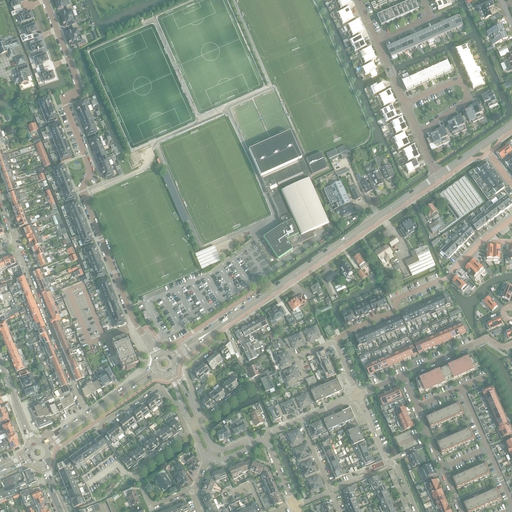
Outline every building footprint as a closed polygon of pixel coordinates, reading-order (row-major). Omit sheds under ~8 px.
[(16,6),(13,8),(14,12),(22,9),(20,3),(27,1),(26,0),(13,0),(15,3),(16,6)] [(68,0),(63,0),(56,3),(58,9),(61,8),(62,8),(65,6),(67,9),(72,7),(71,4),(70,4),(68,0)] [(348,6),(352,5),(352,4),(351,5),(348,0),(346,0),(336,5),(338,10),(336,11),(342,9),(344,11),(349,9),(348,6)] [(419,9),(416,2),(415,0),(412,0),(410,1),(414,11),(415,11),(417,10),(417,9),(419,8),(419,9)] [(449,0),(447,0),(436,5),(437,5),(439,10),(438,10),(438,11),(450,5),(452,5),(449,0)] [(489,10),(488,8),(493,5),(491,0),(485,0),(475,4),(479,12),(482,11),(485,19),(492,16),(489,9),(489,10)] [(414,11),(410,1),(405,3),(410,13),(411,13),(412,12),(412,11),(414,11)] [(410,13),(405,3),(401,5),(405,15),(406,15),(408,14),(408,13),(409,13),(410,13)] [(405,15),(401,5),(396,7),(400,17),(401,17),(403,16),(403,15),(405,15)] [(64,14),(60,15),(63,22),(75,17),(72,11),(74,11),(72,7),(67,9),(68,13),(64,14),(63,14),(64,14)] [(400,17),(396,7),(391,9),(396,19),(397,19),(398,18),(398,17),(400,17)] [(14,12),(11,13),(12,17),(19,14),(21,23),(33,18),(33,17),(34,17),(32,13),(31,13),(31,12),(25,14),(24,12),(23,13),(22,9),(14,12)] [(351,15),(348,9),(349,9),(344,11),(342,9),(336,11),(337,14),(340,19),(339,19),(340,20),(351,14),(351,15)] [(396,19),(391,9),(387,11),(391,21),(392,21),(394,20),(394,19),(395,19),(396,19)] [(391,21),(387,11),(382,13),(386,23),(387,23),(389,22),(391,21)] [(386,23),(382,13),(377,15),(382,26),(383,25),(384,24),(386,23),(386,24),(386,23)] [(348,22),(354,20),(353,20),(351,15),(352,15),(351,14),(340,20),(341,19),(343,24),(342,25),(343,28),(350,25),(348,22)] [(463,26),(459,16),(458,17),(456,18),(456,19),(454,20),(453,19),(457,28),(458,30),(459,29),(458,28),(463,26)] [(75,17),(63,22),(64,25),(63,25),(63,26),(64,25),(65,28),(71,25),(72,28),(78,26),(75,17)] [(457,28),(453,19),(452,19),(452,20),(450,21),(448,22),(447,22),(451,31),(452,32),(453,32),(452,31),(457,28)] [(360,27),(358,21),(359,21),(355,22),(354,20),(348,22),(350,25),(343,28),(346,27),(348,32),(361,26),(360,27)] [(451,31),(447,22),(446,22),(444,23),(444,24),(442,25),(441,24),(445,34),(446,35),(447,35),(446,33),(451,31)] [(26,34),(20,36),(22,42),(23,42),(25,41),(33,39),(32,35),(31,33),(37,31),(38,31),(37,29),(38,29),(36,25),(35,24),(24,28),(26,34)] [(445,34),(441,24),(440,25),(441,25),(438,26),(436,28),(435,27),(439,36),(440,38),(441,37),(440,36),(445,34)] [(508,39),(506,33),(505,34),(504,31),(502,25),(497,27),(497,28),(496,29),(496,28),(487,32),(489,36),(490,35),(492,41),(491,41),(493,45),(502,42),(502,41),(503,40),(503,41),(508,39)] [(69,33),(66,34),(69,40),(81,36),(78,30),(80,29),(78,26),(72,28),(74,31),(70,33),(70,32),(69,33)] [(360,34),(364,32),(363,32),(361,27),(361,26),(348,32),(348,33),(348,32),(350,38),(348,39),(355,36),(356,39),(361,36),(360,34)] [(439,36),(435,27),(432,28),(432,29),(430,30),(429,30),(433,39),(434,40),(435,40),(434,38),(439,36)] [(433,39),(429,30),(426,31),(427,32),(424,33),(424,32),(423,32),(427,41),(428,43),(429,43),(428,41),(433,39)] [(427,41),(423,32),(423,33),(420,34),(418,35),(421,44),(422,46),(423,45),(422,44),(427,41)] [(418,35),(417,35),(414,36),(415,37),(412,38),(412,37),(411,38),(415,47),(416,48),(417,48),(416,46),(421,44),(418,35)] [(81,36),(69,40),(70,43),(69,44),(69,45),(70,44),(71,46),(77,44),(78,47),(86,44),(85,41),(83,41),(81,36)] [(363,42),(360,37),(361,36),(356,39),(355,36),(348,39),(349,41),(349,42),(350,41),(353,46),(352,47),(364,42),(363,42)] [(415,47),(411,38),(408,39),(409,40),(406,41),(409,49),(410,51),(411,50),(410,49),(415,47)] [(1,45),(0,45),(0,55),(0,56),(1,56),(1,57),(3,58),(4,57),(5,56),(5,55),(4,54),(7,53),(9,58),(15,56),(18,55),(17,53),(15,48),(20,47),(18,41),(17,40),(11,42),(6,44),(5,41),(0,42),(1,45)] [(406,41),(406,40),(405,40),(405,41),(402,42),(403,42),(400,43),(403,52),(404,53),(405,53),(404,52),(409,49),(406,41)] [(43,49),(44,48),(42,42),(35,44),(34,41),(30,43),(33,52),(38,50),(38,52),(39,51),(43,49)] [(361,50),(366,47),(365,47),(363,42),(364,42),(352,47),(354,52),(354,53),(355,55),(362,52),(361,50)] [(400,43),(399,43),(396,44),(397,45),(394,46),(398,55),(398,54),(403,52),(400,43)] [(394,46),(394,45),(387,48),(391,57),(397,55),(397,56),(399,56),(398,54),(398,55),(394,46)] [(470,51),(468,46),(468,45),(456,51),(457,51),(459,56),(458,56),(459,56),(470,51)] [(509,53),(506,46),(497,50),(501,57),(509,53)] [(373,54),(370,49),(371,49),(371,48),(367,50),(366,48),(366,47),(361,50),(362,52),(355,55),(360,53),(362,58),(360,60),(373,54)] [(473,57),(473,56),(473,57),(470,51),(459,56),(459,57),(460,56),(462,61),(461,62),(473,57)] [(40,56),(34,59),(37,67),(39,66),(43,65),(42,63),(48,61),(48,60),(48,59),(47,55),(46,56),(46,54),(45,55),(44,54),(40,56)] [(372,61),(376,59),(375,59),(373,54),(374,54),(373,54),(360,60),(362,65),(360,66),(367,63),(368,66),(373,64),(372,61)] [(23,56),(15,59),(18,66),(25,63),(23,56)] [(474,62),(472,57),(473,57),(461,62),(462,62),(464,67),(463,67),(477,61),(474,62)] [(450,67),(447,60),(440,63),(445,74),(449,72),(449,73),(452,72),(451,69),(450,67)] [(466,73),(479,67),(477,62),(477,61),(463,67),(464,68),(464,67),(467,72),(466,73)] [(370,72),(376,69),(375,69),(374,66),(373,66),(372,64),(373,64),(368,66),(367,63),(360,66),(361,69),(362,69),(365,76),(364,76),(365,76),(371,73),(370,73),(370,72)] [(445,74),(440,63),(439,63),(440,65),(433,68),(437,78),(441,76),(442,76),(445,75),(445,74)] [(18,77),(13,79),(15,84),(20,82),(21,85),(24,84),(25,85),(28,84),(27,82),(28,82),(27,78),(30,76),(31,76),(27,65),(19,68),(16,69),(19,76),(18,76),(18,77)] [(437,78),(433,68),(432,66),(432,67),(425,70),(430,81),(434,79),(434,80),(437,78),(437,79),(437,78)] [(479,73),(477,68),(479,67),(466,73),(467,73),(469,78),(468,78),(482,72),(479,73)] [(430,82),(430,81),(425,70),(425,69),(424,70),(417,73),(422,84),(426,82),(427,83),(430,82)] [(53,80),(53,79),(54,79),(54,77),(55,77),(53,73),(52,72),(46,74),(45,73),(41,74),(40,75),(43,83),(49,80),(49,81),(53,80)] [(471,84),(484,78),(482,73),(482,72),(468,78),(468,79),(469,78),(471,83),(471,84)] [(422,84),(417,73),(417,74),(410,77),(415,88),(419,86),(422,85),(422,84)] [(415,88),(410,77),(410,76),(409,76),(402,80),(402,79),(402,80),(407,92),(407,91),(411,89),(412,90),(415,88),(415,89),(415,88)] [(484,84),(482,79),(484,78),(471,84),(472,84),(474,89),(473,89),(473,90),(485,84),(484,84)] [(380,93),(385,90),(384,90),(383,88),(384,88),(382,85),(383,85),(382,84),(376,87),(376,86),(376,85),(368,89),(371,96),(372,96),(373,99),(381,95),(380,93)] [(391,97),(389,92),(390,91),(386,93),(385,90),(380,93),(381,95),(373,99),(377,97),(379,103),(392,97),(392,96),(391,97)] [(497,102),(494,95),(493,95),(492,92),(487,95),(482,97),(485,104),(487,103),(488,105),(492,104),(493,106),(497,104),(496,102),(497,102)] [(38,101),(40,107),(51,103),(50,103),(48,97),(43,99),(40,100),(40,101),(38,101)] [(391,104),(395,102),(394,102),(392,97),(379,103),(382,108),(377,110),(386,106),(387,109),(392,107),(392,106),(391,104)] [(77,110),(88,106),(86,101),(75,105),(78,110),(77,110)] [(40,107),(42,113),(52,109),(51,104),(51,103),(40,107)] [(482,114),(481,111),(484,110),(481,104),(476,106),(476,105),(471,107),(478,121),(484,118),(482,114)] [(78,111),(80,115),(90,111),(88,106),(77,110),(78,111)] [(394,112),(391,107),(392,107),(387,109),(386,106),(377,110),(381,118),(395,112),(394,112)] [(478,121),(471,107),(467,109),(468,112),(463,114),(467,122),(466,120),(468,119),(470,122),(472,121),(473,123),(478,121)] [(42,113),(44,118),(55,114),(55,113),(54,113),(52,109),(42,113)] [(80,115),(82,120),(92,116),(90,111),(80,115)] [(392,120),(397,118),(397,117),(396,118),(394,113),(395,112),(381,118),(385,126),(393,123),(392,120)] [(55,114),(44,118),(47,124),(57,120),(55,114)] [(465,126),(464,123),(467,122),(463,114),(464,116),(459,118),(459,117),(454,119),(460,133),(466,130),(465,126)] [(82,120),(84,125),(94,121),(92,116),(82,120)] [(404,124),(401,119),(402,119),(402,118),(398,120),(397,118),(392,120),(393,123),(385,126),(385,127),(389,125),(391,130),(405,124),(404,124)] [(460,133),(454,119),(450,121),(451,124),(446,126),(450,134),(449,132),(451,131),(453,134),(454,136),(460,133)] [(85,130),(85,131),(96,126),(94,121),(84,125),(85,130)] [(34,123),(28,125),(29,129),(30,133),(37,130),(35,126),(34,123)] [(48,127),(50,133),(61,129),(61,128),(60,128),(58,123),(48,127)] [(402,132),(407,130),(407,129),(406,130),(404,125),(405,124),(391,130),(394,136),(398,134),(399,137),(404,134),(403,134),(402,132)] [(96,126),(85,131),(86,131),(88,136),(98,132),(96,126)] [(449,140),(447,135),(450,134),(446,126),(447,128),(442,130),(442,129),(437,131),(443,145),(449,142),(448,140),(449,140)] [(50,133),(52,138),(63,134),(61,129),(50,133)] [(293,131),(248,150),(260,177),(262,182),(263,184),(264,186),(265,190),(266,189),(267,193),(269,193),(270,198),(279,218),(278,218),(279,220),(280,219),(282,225),(281,225),(280,226),(263,238),(277,259),(292,249),(291,248),(302,243),(314,237),(311,231),(314,230),(326,225),(329,224),(313,187),(308,177),(311,176),(328,168),(321,153),(306,160),(293,131)] [(443,145),(437,131),(433,133),(434,136),(427,139),(429,145),(434,143),(435,146),(436,145),(437,148),(443,145)] [(52,138),(55,143),(65,139),(64,139),(63,134),(52,138)] [(406,140),(404,135),(404,134),(399,137),(398,134),(394,136),(390,137),(393,146),(407,140),(407,139),(406,140)] [(91,146),(101,142),(99,137),(90,141),(92,145),(91,146)] [(55,143),(57,149),(67,145),(65,140),(65,139),(55,143)] [(404,148),(409,145),(408,145),(406,140),(407,140),(393,146),(397,154),(403,151),(405,150),(404,148)] [(92,146),(94,151),(103,147),(101,142),(91,146),(92,146)] [(511,142),(498,153),(502,159),(506,156),(508,155),(507,155),(509,154),(511,156),(511,155),(511,142)] [(36,145),(38,151),(44,148),(42,143),(36,145)] [(57,149),(59,154),(69,150),(67,145),(57,149)] [(344,145),(338,148),(340,154),(347,151),(344,145)] [(405,150),(403,151),(406,156),(417,152),(417,151),(416,152),(413,147),(414,146),(410,148),(409,145),(404,148),(405,150)] [(94,151),(96,155),(105,152),(103,147),(94,151)] [(6,149),(0,150),(0,157),(4,156),(3,153),(6,152),(5,152),(10,150),(9,148),(6,149)] [(69,150),(59,154),(61,160),(63,159),(63,160),(66,159),(66,158),(71,156),(69,151),(69,150)] [(335,150),(326,154),(329,159),(338,155),(335,150)] [(96,155),(97,160),(107,156),(105,152),(96,155)] [(417,152),(406,156),(408,162),(410,161),(411,164),(416,162),(416,161),(415,159),(419,157),(418,157),(416,152),(417,152)] [(97,160),(99,165),(109,161),(107,156),(97,160)] [(0,169),(11,166),(14,165),(13,163),(11,163),(10,160),(6,161),(0,163),(0,169)] [(99,165),(101,170),(111,166),(109,161),(99,165)] [(408,162),(402,165),(403,168),(406,167),(409,174),(414,171),(413,171),(413,170),(419,167),(418,167),(416,162),(417,162),(416,162),(411,164),(410,161),(408,162)] [(486,162),(477,169),(481,173),(489,167),(486,162)] [(386,180),(394,176),(390,165),(381,169),(386,180)] [(0,171),(1,176),(12,172),(17,170),(16,168),(12,169),(11,166),(0,169),(0,171)] [(52,170),(55,175),(65,171),(62,166),(52,170)] [(102,174),(103,175),(113,171),(111,166),(101,170),(103,174),(102,174)] [(489,167),(481,173),(484,177),(492,171),(489,167)] [(372,172),(373,175),(372,176),(376,186),(384,183),(380,172),(378,173),(377,170),(372,172)] [(55,175),(57,181),(67,177),(65,172),(65,171),(55,175)] [(113,171),(103,175),(105,180),(115,176),(113,171)] [(492,171),(484,177),(487,181),(495,175),(492,171)] [(1,176),(3,181),(12,178),(16,177),(15,175),(13,175),(12,172),(1,176)] [(180,222),(186,220),(166,174),(160,177),(180,222)] [(495,175),(487,181),(490,186),(498,179),(495,175)] [(429,226),(433,234),(437,231),(440,234),(484,202),(466,177),(465,176),(439,195),(455,218),(446,225),(442,221),(440,218),(438,220),(443,227),(442,227),(437,220),(429,226)] [(57,181),(59,186),(69,182),(67,177),(57,181)] [(13,181),(12,178),(3,181),(5,187),(16,183),(21,181),(21,179),(19,180),(15,181),(13,181)] [(362,183),(367,193),(375,190),(370,179),(362,183)] [(498,179),(490,186),(493,190),(501,183),(498,179)] [(59,186),(61,191),(71,187),(69,183),(69,182),(59,186)] [(331,186),(324,189),(327,198),(330,204),(337,201),(340,207),(349,203),(340,182),(331,186)] [(17,187),(16,183),(5,187),(6,187),(5,188),(6,190),(7,193),(18,189),(19,188),(24,187),(23,185),(17,187)] [(501,183),(493,190),(496,194),(497,194),(505,188),(501,183)] [(61,191),(63,197),(73,193),(73,192),(71,187),(61,191)] [(357,190),(352,192),(352,193),(355,201),(361,198),(357,190)] [(8,194),(10,199),(20,196),(20,195),(19,191),(8,194)] [(73,193),(63,197),(65,202),(75,199),(73,193),(74,193),(73,193)] [(26,194),(20,195),(20,196),(10,199),(11,204),(20,201),(23,200),(26,199),(28,198),(26,194)] [(511,204),(506,197),(500,201),(501,202),(506,209),(511,205),(511,204)] [(337,201),(330,204),(333,210),(333,211),(338,209),(337,208),(340,207),(337,201)] [(500,201),(494,205),(500,214),(506,209),(501,202),(500,201)] [(67,206),(69,212),(79,208),(79,207),(77,202),(67,206)] [(339,210),(336,211),(338,215),(337,215),(339,219),(342,218),(343,219),(356,213),(352,204),(350,205),(349,203),(340,207),(341,209),(339,210)] [(25,204),(20,206),(21,206),(13,209),(15,214),(27,209),(25,204)] [(429,212),(427,214),(431,220),(439,215),(432,205),(430,205),(429,206),(429,207),(427,209),(429,212)] [(494,205),(488,210),(495,218),(500,214),(494,205)] [(69,212),(71,216),(81,212),(79,208),(80,208),(79,208),(69,212)] [(29,209),(27,209),(15,214),(16,218),(24,216),(26,215),(25,213),(29,211),(29,209)] [(488,210),(483,214),(489,222),(495,218),(488,210)] [(71,216),(73,221),(83,217),(81,212),(71,216),(71,217),(71,216)] [(483,214),(477,218),(483,227),(489,222),(483,214)] [(34,217),(27,220),(18,223),(19,228),(27,225),(31,223),(31,221),(35,219),(34,217)] [(73,221),(75,226),(85,222),(83,217),(73,221)] [(477,218),(471,223),(477,231),(483,227),(477,218)] [(402,229),(399,231),(404,239),(407,237),(405,235),(410,232),(411,233),(414,232),(413,230),(417,227),(411,219),(401,226),(403,229),(402,230),(402,229)] [(339,223),(337,225),(341,230),(349,224),(347,221),(341,226),(339,223)] [(75,226),(77,230),(86,227),(85,222),(75,226)] [(461,230),(469,239),(474,233),(466,225),(461,230)] [(23,229),(25,234),(40,228),(39,227),(37,228),(36,227),(33,229),(32,226),(23,229)] [(328,233),(324,235),(324,237),(327,240),(333,236),(332,235),(330,232),(328,226),(327,226),(326,226),(325,227),(328,233)] [(78,235),(88,231),(86,227),(77,230),(79,235),(78,235)] [(39,234),(38,231),(40,229),(40,228),(25,234),(27,239),(39,234)] [(460,229),(455,235),(464,244),(469,239),(461,230),(460,229)] [(78,235),(80,240),(91,236),(90,236),(88,231),(78,235)] [(41,239),(39,234),(27,239),(29,244),(41,239)] [(455,235),(450,240),(451,241),(459,249),(461,247),(464,244),(455,235)] [(80,240),(82,246),(92,242),(90,237),(91,237),(91,236),(80,240)] [(392,247),(399,242),(395,237),(388,242),(392,247)] [(31,248),(40,245),(41,244),(40,242),(42,241),(41,239),(29,244),(31,248)] [(446,246),(454,254),(457,250),(458,250),(459,249),(451,241),(446,246)] [(31,248),(33,253),(45,248),(44,246),(41,248),(40,245),(31,248)] [(94,245),(83,250),(85,255),(96,250),(94,245)] [(405,262),(408,267),(412,276),(436,266),(427,245),(411,253),(413,258),(411,259),(405,262)] [(445,245),(440,250),(445,255),(448,258),(449,259),(454,254),(446,246),(445,245)] [(195,254),(200,266),(201,269),(220,261),(214,246),(195,254)] [(381,249),(375,252),(380,260),(381,261),(382,263),(385,263),(388,262),(394,258),(391,254),(392,253),(388,246),(382,250),(381,249)] [(484,254),(484,261),(493,261),(494,247),(487,246),(487,251),(487,253),(487,255),(484,254)] [(33,253),(35,258),(47,253),(46,250),(47,249),(49,249),(48,247),(45,248),(33,253)] [(494,247),(493,261),(494,261),(494,260),(500,260),(500,261),(503,261),(503,255),(500,255),(500,253),(501,253),(501,251),(500,251),(500,247),(494,247)] [(88,259),(98,255),(96,251),(96,250),(85,255),(86,255),(88,259)] [(35,258),(37,263),(52,257),(51,255),(48,256),(47,253),(35,258)] [(361,269),(365,266),(366,265),(359,254),(353,258),(361,269)] [(13,255),(7,258),(12,269),(19,266),(18,263),(16,264),(13,255)] [(90,264),(100,260),(98,255),(88,259),(90,264)] [(52,257),(37,263),(39,267),(48,264),(51,263),(50,260),(52,259),(52,257)] [(7,258),(3,259),(6,268),(8,267),(10,270),(12,269),(7,258)] [(92,269),(102,265),(100,260),(90,264),(91,264),(93,268),(92,268),(92,269)] [(475,260),(470,264),(480,275),(487,268),(483,263),(481,266),(479,264),(480,264),(478,263),(475,260)] [(350,281),(350,280),(351,279),(348,274),(352,271),(346,263),(340,267),(343,272),(341,273),(345,279),(345,280),(345,281),(345,282),(346,282),(347,283),(348,283),(348,282),(349,282),(350,281)] [(470,264),(466,269),(469,272),(468,273),(470,274),(471,275),(469,277),(474,282),(480,275),(470,264)] [(92,269),(94,273),(104,269),(103,269),(102,265),(92,269)] [(35,278),(50,272),(53,270),(52,268),(49,270),(48,269),(47,267),(33,273),(35,278)] [(104,269),(94,273),(96,279),(105,275),(104,270),(104,269)] [(361,270),(357,273),(362,279),(367,278),(364,274),(361,270)] [(50,273),(50,272),(35,278),(37,283),(45,279),(44,277),(45,276),(45,277),(48,275),(47,274),(50,273)] [(328,283),(337,277),(334,272),(325,278),(328,283)] [(17,283),(18,286),(18,285),(26,282),(24,277),(16,280),(17,283)] [(458,277),(453,282),(463,292),(469,286),(472,289),(475,287),(469,281),(468,282),(466,280),(465,279),(462,282),(462,281),(461,280),(458,277)] [(37,283),(39,287),(50,282),(48,278),(45,279),(37,283)] [(97,284),(100,289),(110,285),(107,280),(97,284)] [(39,287),(41,292),(52,287),(51,285),(54,283),(53,281),(50,282),(39,287)] [(19,291),(28,287),(26,282),(18,285),(18,286),(15,287),(15,289),(16,292),(19,290),(19,291)] [(320,284),(319,283),(315,285),(313,286),(313,287),(309,289),(315,299),(327,293),(321,283),(320,284)] [(336,292),(346,288),(343,283),(334,287),(336,292)] [(504,285),(499,296),(503,297),(503,298),(509,300),(511,296),(511,295),(511,294),(511,292),(511,285),(508,284),(507,286),(504,285)] [(100,289),(102,295),(112,291),(110,285),(100,289)] [(21,292),(22,295),(30,292),(28,287),(19,291),(19,290),(16,292),(13,293),(14,295),(21,292)] [(52,287),(41,292),(43,297),(50,294),(54,292),(52,287)] [(104,300),(108,298),(114,296),(112,291),(102,295),(104,300)] [(19,299),(20,301),(32,296),(30,292),(22,295),(23,297),(22,298),(19,299)] [(0,299),(0,305),(11,301),(12,300),(9,293),(2,296),(3,300),(1,301),(0,299)] [(490,294),(483,301),(492,312),(498,307),(494,303),(495,303),(494,302),(493,302),(492,301),(494,299),(490,294)] [(60,295),(54,297),(45,301),(46,306),(53,303),(52,301),(60,297),(60,295)] [(293,300),(288,303),(293,311),(298,308),(306,302),(301,295),(296,299),(296,298),(295,299),(294,298),(293,299),(293,300)] [(447,295),(441,298),(446,308),(451,305),(449,302),(452,301),(450,297),(448,298),(447,295)] [(24,302),(25,305),(34,301),(32,296),(20,301),(21,303),(24,302)] [(114,296),(108,298),(104,300),(106,305),(116,301),(114,296)] [(383,296),(376,299),(381,309),(384,308),(384,307),(385,307),(384,306),(387,305),(383,296)] [(441,298),(437,300),(441,311),(447,309),(446,308),(441,298)] [(381,309),(376,299),(369,302),(373,311),(376,309),(376,311),(377,310),(378,311),(380,310),(380,309),(381,309)] [(437,300),(432,302),(437,313),(441,311),(437,300)] [(22,309),(23,311),(36,305),(34,301),(25,305),(24,305),(25,308),(22,309)] [(118,307),(116,301),(106,305),(108,311),(118,307)] [(56,302),(53,303),(46,306),(48,310),(63,304),(62,302),(57,304),(56,302)] [(432,302),(427,304),(431,313),(432,315),(437,313),(432,302)] [(367,303),(361,306),(360,306),(365,316),(366,316),(368,315),(368,314),(369,314),(368,313),(371,312),(367,303)] [(64,306),(63,304),(48,310),(50,315),(60,311),(60,310),(59,308),(64,306)] [(427,304),(422,306),(426,315),(431,313),(427,304)] [(30,312),(31,313),(38,310),(36,305),(23,311),(19,312),(20,314),(27,312),(28,314),(30,312)] [(360,306),(361,306),(360,305),(353,308),(357,318),(360,316),(361,318),(361,317),(362,318),(364,317),(364,316),(365,316),(360,306)] [(10,317),(14,315),(18,313),(15,306),(11,307),(13,311),(8,313),(10,317)] [(422,306),(417,308),(422,320),(427,317),(426,315),(422,306)] [(118,307),(108,311),(110,316),(120,312),(118,307)] [(273,312),(271,313),(269,314),(270,318),(268,319),(271,323),(275,321),(276,323),(282,320),(280,318),(284,316),(284,315),(286,314),(283,308),(281,309),(280,308),(276,311),(273,312)] [(298,308),(291,312),(297,321),(303,318),(301,312),(298,308)] [(417,308),(412,311),(416,321),(416,322),(422,320),(417,308)] [(4,310),(2,311),(0,311),(0,317),(6,315),(5,313),(8,312),(7,309),(4,310)] [(25,318),(26,319),(26,320),(39,314),(38,310),(31,313),(32,315),(25,318)] [(60,313),(60,311),(50,315),(52,319),(59,316),(63,314),(67,313),(66,310),(60,313)] [(351,323),(351,322),(354,321),(353,319),(356,317),(352,310),(349,311),(349,312),(343,315),(347,325),(348,325),(351,324),(351,323)] [(412,311),(407,313),(411,322),(411,323),(416,321),(412,311)] [(122,317),(120,312),(110,316),(112,321),(122,317)] [(407,313),(402,315),(406,324),(411,322),(407,313)] [(41,318),(39,314),(26,320),(26,319),(25,320),(26,322),(30,321),(31,323),(41,318)] [(61,320),(59,316),(52,319),(51,319),(51,320),(50,321),(50,322),(51,324),(52,324),(61,320)] [(287,319),(291,325),(295,323),(292,316),(287,319)] [(114,327),(124,323),(122,317),(112,321),(114,327)] [(263,317),(258,320),(265,334),(268,332),(265,328),(267,327),(266,326),(268,325),(263,317)] [(29,326),(30,328),(43,323),(41,318),(31,323),(29,323),(30,326),(29,326)] [(401,318),(396,320),(400,330),(405,328),(401,318)] [(490,319),(484,321),(489,330),(502,325),(499,318),(495,320),(493,320),(493,321),(492,321),(490,319)] [(263,335),(265,334),(258,320),(254,323),(258,330),(260,329),(261,330),(260,330),(263,335)] [(396,320),(391,322),(395,332),(396,333),(401,331),(400,330),(396,320)] [(52,326),(54,330),(67,325),(67,324),(67,323),(64,324),(62,321),(52,326)] [(391,322),(386,324),(391,334),(395,332),(391,322)] [(461,322),(456,324),(461,335),(463,334),(466,333),(465,330),(466,330),(464,326),(463,327),(461,322)] [(45,327),(43,323),(30,328),(26,330),(27,332),(34,329),(35,331),(45,327)] [(257,331),(258,330),(254,323),(251,325),(258,338),(260,336),(257,331)] [(67,324),(67,325),(54,330),(56,335),(66,331),(65,328),(68,326),(67,324)] [(386,324),(382,326),(386,335),(386,336),(391,334),(386,324)] [(452,327),(456,337),(461,335),(456,324),(457,326),(453,328),(452,327)] [(256,339),(258,338),(251,325),(247,327),(251,334),(253,333),(256,339)] [(313,329),(309,331),(314,341),(319,339),(319,338),(321,336),(317,325),(312,328),(313,329)] [(1,336),(1,337),(10,333),(9,330),(12,329),(11,326),(7,327),(0,330),(0,335),(0,336),(1,336)] [(382,326),(377,328),(381,337),(386,335),(382,326)] [(251,334),(247,327),(241,330),(245,338),(246,337),(247,340),(250,338),(250,339),(253,337),(251,334)] [(447,328),(451,339),(456,337),(452,327),(447,329),(447,328)] [(377,328),(372,330),(376,339),(381,337),(377,328)] [(447,328),(442,330),(447,341),(450,340),(449,340),(451,339),(447,328)] [(509,328),(503,331),(504,334),(506,339),(509,338),(509,339),(511,337),(511,329),(511,330),(510,331),(509,328)] [(34,333),(36,338),(47,333),(45,329),(34,333)] [(66,331),(56,335),(58,340),(67,336),(71,334),(70,332),(70,333),(69,330),(66,331)] [(309,343),(314,341),(309,331),(306,332),(306,330),(302,332),(301,330),(301,331),(306,343),(308,342),(309,343)] [(372,330),(368,332),(372,341),(376,339),(372,330)] [(442,330),(437,332),(442,343),(444,342),(444,343),(447,341),(442,330)] [(235,333),(239,340),(244,337),(240,331),(235,333)] [(303,344),(306,343),(301,331),(300,331),(300,333),(297,334),(297,336),(294,337),(299,348),(304,345),(303,344)] [(4,343),(14,339),(15,338),(13,332),(10,333),(1,337),(2,337),(1,338),(2,340),(3,340),(4,343)] [(270,342),(271,342),(275,340),(272,332),(267,334),(270,342)] [(368,332),(363,334),(367,343),(372,341),(368,332)] [(437,332),(433,334),(438,346),(440,344),(442,343),(437,332)] [(49,338),(47,333),(36,338),(37,339),(39,338),(40,342),(49,338)] [(363,334),(358,336),(363,346),(363,348),(368,345),(367,343),(363,334)] [(433,334),(428,336),(433,347),(435,346),(435,347),(438,346),(433,334)] [(127,335),(112,341),(116,352),(118,358),(120,357),(120,358),(119,359),(118,359),(123,369),(126,368),(126,370),(136,366),(135,364),(138,363),(135,353),(136,353),(133,345),(131,345),(127,335)] [(68,338),(67,336),(58,340),(60,344),(67,341),(67,339),(68,338)] [(358,336),(354,338),(355,341),(354,342),(355,345),(356,345),(358,349),(363,346),(358,336)] [(429,339),(424,341),(428,349),(433,347),(428,336),(429,339)] [(246,342),(244,337),(239,340),(242,347),(249,343),(248,341),(246,342)] [(294,350),(299,348),(294,337),(291,339),(290,337),(283,340),(290,349),(293,348),(294,350)] [(49,338),(40,342),(39,342),(41,347),(42,347),(41,347),(51,343),(49,338)] [(15,340),(14,339),(4,343),(5,346),(4,346),(5,348),(6,348),(6,349),(15,345),(13,342),(15,341),(15,340)] [(424,341),(420,343),(423,351),(428,349),(424,341)] [(41,347),(42,347),(43,351),(53,347),(51,343),(41,347)] [(219,349),(216,351),(221,357),(222,356),(225,359),(230,354),(231,355),(231,356),(233,356),(234,356),(235,355),(230,343),(224,347),(223,347),(220,350),(219,349)] [(415,345),(419,354),(422,353),(421,352),(423,351),(420,343),(415,345)] [(17,351),(19,350),(22,349),(20,346),(19,346),(18,344),(15,345),(6,349),(9,355),(17,351)] [(254,346),(254,345),(244,351),(246,354),(253,351),(260,348),(261,350),(264,348),(263,346),(260,347),(259,345),(259,344),(254,346)] [(62,349),(63,354),(73,350),(71,345),(62,349)] [(407,345),(402,348),(407,358),(412,356),(407,345)] [(407,345),(412,356),(414,355),(414,356),(417,355),(413,346),(408,348),(407,345)] [(43,351),(45,356),(55,352),(53,347),(43,351)] [(402,348),(398,350),(403,360),(407,358),(402,348)] [(73,350),(63,354),(65,358),(75,354),(77,354),(75,349),(73,350)] [(316,354),(318,359),(326,355),(324,350),(316,354)] [(398,350),(393,352),(398,363),(401,362),(400,361),(403,360),(398,350)] [(20,357),(17,351),(9,355),(10,357),(9,357),(11,360),(11,361),(20,357)] [(220,358),(221,357),(216,351),(213,354),(214,355),(211,358),(217,365),(222,361),(220,358)] [(257,358),(253,351),(246,354),(247,358),(249,361),(253,359),(257,358)] [(278,359),(280,363),(290,358),(288,353),(286,354),(285,351),(273,353),(277,360),(278,359)] [(45,356),(47,361),(57,357),(55,352),(45,356)] [(394,354),(389,356),(393,365),(395,364),(396,364),(398,363),(393,352),(394,354)] [(77,359),(75,354),(65,358),(67,363),(75,360),(77,359)] [(318,365),(320,364),(329,360),(326,355),(318,359),(316,360),(318,365)] [(425,376),(416,380),(419,392),(425,390),(426,392),(430,390),(429,389),(432,388),(433,389),(439,386),(438,385),(441,384),(442,385),(446,383),(445,381),(453,377),(454,379),(458,378),(458,376),(461,375),(461,376),(467,374),(467,373),(470,371),(470,372),(474,371),(473,368),(479,366),(472,355),(463,359),(464,361),(459,363),(459,361),(456,362),(457,364),(455,364),(455,363),(448,366),(449,367),(440,371),(440,370),(433,372),(434,374),(433,374),(432,373),(429,374),(430,376),(426,378),(425,376)] [(22,356),(20,357),(11,361),(13,364),(14,367),(25,362),(22,356)] [(384,356),(379,358),(384,369),(386,368),(389,367),(384,356)] [(384,356),(389,367),(391,366),(391,365),(393,365),(389,356),(385,358),(384,356)] [(48,366),(49,365),(59,361),(57,357),(47,361),(46,361),(48,366)] [(212,370),(217,365),(211,358),(207,360),(206,359),(203,362),(209,368),(210,367),(212,370)] [(292,363),(290,358),(280,363),(281,366),(279,367),(281,370),(279,371),(280,372),(292,366),(291,364),(292,363)] [(379,358),(374,360),(379,371),(384,369),(379,358)] [(76,362),(75,360),(67,363),(69,368),(79,364),(78,361),(76,362)] [(320,364),(322,369),(331,365),(329,360),(320,364)] [(374,360),(370,362),(375,373),(379,371),(374,360)] [(28,361),(25,362),(14,367),(15,369),(16,373),(28,368),(26,365),(29,364),(28,361)] [(49,365),(51,370),(61,366),(59,361),(49,365)] [(207,369),(209,368),(203,362),(200,364),(201,366),(198,368),(205,376),(210,372),(207,369)] [(375,373),(370,362),(365,364),(367,369),(366,369),(368,373),(369,373),(370,375),(373,374),(372,374),(375,373)] [(80,363),(79,364),(69,368),(71,372),(81,368),(81,366),(80,363)] [(260,377),(263,376),(262,373),(259,374),(257,368),(260,366),(258,363),(254,365),(254,366),(247,369),(246,367),(242,368),(245,374),(248,373),(249,375),(250,379),(251,378),(251,379),(259,375),(260,377)] [(322,369),(324,374),(333,370),(331,365),(322,369)] [(51,370),(53,375),(63,371),(61,366),(51,370)] [(293,369),(292,366),(280,372),(282,372),(283,375),(285,375),(286,378),(297,373),(294,368),(293,369)] [(83,371),(81,368),(71,372),(73,377),(81,374),(83,373),(84,373),(83,370),(83,371)] [(199,381),(205,376),(198,368),(195,371),(194,370),(191,373),(196,379),(197,378),(199,381)] [(97,381),(101,388),(112,382),(110,378),(113,377),(109,370),(106,372),(107,373),(96,379),(97,381)] [(335,375),(333,370),(324,374),(327,379),(328,378),(329,378),(331,377),(335,375)] [(55,379),(56,379),(65,375),(63,371),(53,375),(54,376),(55,379)] [(81,374),(73,377),(75,382),(85,378),(84,374),(83,374),(83,373),(81,374)] [(299,379),(297,373),(286,378),(288,381),(286,382),(288,387),(299,383),(298,379),(299,379)] [(34,387),(37,386),(40,385),(38,381),(35,383),(34,381),(32,382),(30,377),(33,376),(32,374),(19,379),(21,383),(20,384),(21,385),(22,385),(23,389),(33,385),(34,387)] [(56,383),(56,384),(67,380),(65,375),(56,379),(58,382),(56,383)] [(236,375),(228,381),(234,389),(237,387),(238,388),(242,385),(237,379),(238,378),(236,375)] [(309,387),(317,383),(314,376),(306,380),(309,387)] [(268,377),(261,380),(266,392),(270,391),(271,393),(275,391),(268,377)] [(69,385),(67,380),(56,384),(57,386),(60,385),(59,386),(60,388),(69,385)] [(337,380),(311,392),(316,403),(342,392),(337,380)] [(97,381),(92,384),(96,391),(101,388),(97,381)] [(224,388),(223,389),(228,396),(231,393),(230,392),(234,389),(228,381),(222,385),(224,388)] [(87,387),(91,394),(96,391),(92,384),(91,382),(86,385),(87,387)] [(39,389),(37,386),(34,387),(33,388),(24,391),(27,397),(36,393),(35,391),(39,389)] [(213,389),(214,391),(221,399),(224,397),(225,398),(228,396),(223,389),(222,390),(220,387),(219,388),(217,386),(213,389)] [(486,389),(482,391),(484,395),(484,396),(494,392),(493,390),(494,389),(493,386),(489,388),(489,387),(485,388),(486,389)] [(70,409),(75,406),(70,393),(67,387),(52,393),(53,396),(55,401),(60,413),(69,407),(70,409)] [(85,398),(91,394),(87,387),(82,390),(85,398)] [(396,390),(394,391),(398,402),(403,399),(398,388),(395,389),(396,390)] [(155,397),(151,399),(157,407),(163,403),(162,403),(164,402),(161,399),(164,397),(159,391),(155,395),(154,395),(155,397)] [(217,402),(221,399),(214,391),(209,396),(211,398),(210,399),(215,406),(218,403),(217,402)] [(394,391),(389,393),(394,404),(398,402),(394,391)] [(305,396),(302,397),(306,407),(311,405),(311,404),(314,403),(309,392),(304,394),(305,396)] [(494,392),(484,396),(486,401),(485,402),(497,397),(496,394),(495,394),(494,392)] [(389,393),(384,395),(389,406),(394,404),(389,393)] [(382,395),(379,397),(384,408),(389,406),(384,395),(382,396),(382,395)] [(212,408),(215,406),(210,399),(209,400),(207,397),(201,402),(207,410),(211,407),(212,408)] [(290,402),(287,404),(291,414),(296,412),(296,410),(298,409),(293,397),(292,397),(293,399),(289,400),(290,402)] [(294,397),(293,397),(298,409),(301,408),(301,410),(306,407),(302,397),(299,398),(298,397),(294,398),(294,397)] [(497,397),(485,402),(488,407),(499,402),(498,400),(499,400),(497,397)] [(147,401),(146,402),(149,406),(147,408),(150,412),(151,411),(152,412),(157,407),(151,399),(148,402),(147,401)] [(43,401),(39,403),(33,405),(34,408),(30,410),(34,419),(33,420),(34,423),(36,422),(39,429),(53,423),(45,406),(44,403),(43,401)] [(499,402),(488,407),(490,412),(502,407),(500,404),(499,402)] [(278,403),(278,404),(283,416),(285,415),(286,416),(291,414),(287,404),(283,405),(283,403),(279,405),(278,403)] [(442,426),(441,424),(453,419),(454,421),(459,419),(458,417),(464,414),(459,403),(453,406),(452,404),(447,406),(448,408),(437,413),(436,411),(431,413),(432,415),(426,418),(430,429),(437,426),(437,428),(442,426)] [(274,421),(281,418),(281,417),(283,416),(278,404),(277,404),(277,406),(274,407),(274,409),(270,411),(269,409),(274,421)] [(55,417),(59,415),(54,405),(51,406),(51,405),(49,406),(50,409),(48,410),(50,416),(52,415),(53,416),(55,415),(55,417)] [(141,407),(138,410),(144,418),(149,413),(150,412),(147,408),(145,409),(142,405),(140,406),(141,407)] [(258,411),(251,414),(256,426),(263,423),(259,414),(262,412),(259,406),(257,407),(258,411)] [(502,407),(490,412),(492,418),(503,413),(503,411),(503,410),(502,407)] [(405,408),(394,413),(396,418),(407,413),(406,411),(407,411),(405,408)] [(348,432),(353,446),(364,441),(350,409),(323,421),(328,431),(347,422),(351,431),(348,432)] [(134,411),(133,412),(136,416),(134,418),(137,422),(138,421),(139,422),(144,418),(138,410),(135,412),(134,411)] [(407,413),(396,418),(398,422),(409,418),(407,413)] [(503,413),(492,418),(494,423),(506,418),(505,414),(504,415),(503,413)] [(0,417),(0,424),(9,421),(8,417),(7,415),(0,417)] [(128,417),(125,420),(131,428),(136,424),(136,423),(137,422),(134,418),(132,420),(128,415),(127,416),(128,417)] [(173,419),(175,421),(169,425),(172,428),(170,428),(175,435),(178,432),(178,431),(181,428),(177,423),(179,421),(177,416),(173,419)] [(409,418),(398,422),(400,427),(411,422),(409,418)] [(506,418),(494,423),(496,427),(497,428),(496,428),(509,423),(508,423),(508,422),(507,421),(508,421),(506,418)] [(245,428),(248,427),(245,419),(238,422),(239,423),(231,427),(234,434),(242,431),(242,430),(245,429),(245,428)] [(119,422),(117,424),(121,428),(124,433),(125,432),(126,432),(131,428),(125,420),(122,422),(120,423),(119,422)] [(0,433),(13,428),(12,426),(11,425),(12,425),(11,423),(10,423),(10,422),(1,426),(3,430),(0,430),(0,433)] [(320,422),(314,424),(319,435),(322,433),(323,435),(327,433),(323,422),(320,423),(320,422)] [(411,422),(400,427),(402,432),(414,427),(412,424),(411,422)] [(509,423),(496,428),(498,434),(510,428),(509,426),(510,426),(509,423)] [(114,428),(112,430),(118,438),(120,440),(124,437),(123,434),(123,433),(124,433),(121,428),(117,424),(115,425),(116,426),(114,428)] [(225,429),(217,433),(218,437),(219,441),(223,440),(223,439),(224,439),(229,437),(231,436),(228,427),(226,424),(224,425),(225,428),(225,429)] [(316,436),(319,435),(314,424),(309,427),(310,428),(307,429),(312,440),(316,438),(316,436)] [(167,427),(162,431),(168,439),(171,436),(172,437),(175,435),(170,428),(169,429),(167,427)] [(14,430),(13,428),(0,433),(0,439),(1,441),(3,440),(15,434),(13,430),(14,430)] [(437,443),(442,454),(448,451),(449,453),(453,451),(452,449),(464,444),(465,446),(470,444),(469,442),(475,439),(470,428),(464,431),(463,429),(458,431),(459,433),(448,438),(447,436),(442,438),(443,440),(437,443)] [(510,428),(498,434),(499,434),(501,439),(511,434),(511,430),(510,428)] [(289,437),(291,440),(301,436),(299,431),(298,431),(296,429),(287,433),(286,433),(286,434),(285,434),(285,435),(285,436),(286,436),(286,437),(287,437),(287,438),(288,438),(289,438),(289,437)] [(101,436),(108,445),(109,447),(114,444),(115,444),(120,441),(120,440),(118,438),(112,430),(108,433),(107,431),(106,432),(101,436)] [(158,438),(157,439),(162,445),(165,442),(164,441),(168,439),(162,431),(156,435),(158,438)] [(17,435),(15,434),(3,440),(5,443),(3,444),(3,445),(0,445),(0,446),(0,447),(18,440),(17,438),(17,436),(17,435)] [(290,449),(291,449),(303,444),(302,442),(303,441),(301,436),(291,440),(292,444),(290,444),(292,448),(290,449)] [(100,437),(96,440),(103,450),(108,447),(100,437)] [(159,447),(162,445),(157,439),(156,439),(154,437),(148,441),(155,449),(158,446),(159,447)] [(18,441),(18,440),(0,447),(1,448),(0,447),(0,451),(5,449),(5,448),(10,446),(12,450),(21,446),(22,446),(20,441),(18,441)] [(96,440),(91,443),(99,453),(103,450),(96,440)] [(320,444),(322,449),(331,445),(329,440),(320,444)] [(151,451),(155,449),(148,441),(143,445),(145,448),(144,449),(149,455),(152,453),(151,451)] [(356,446),(358,451),(367,448),(364,442),(356,446)] [(91,443),(87,446),(94,456),(99,453),(91,443)] [(296,452),(297,456),(308,451),(305,446),(304,446),(303,444),(291,449),(291,450),(293,450),(294,453),(296,452)] [(322,449),(324,454),(333,450),(331,445),(322,449)] [(87,446),(83,449),(90,460),(94,456),(87,446)] [(146,458),(149,455),(144,449),(143,450),(141,447),(135,451),(141,459),(145,456),(146,458)] [(358,451),(360,456),(369,452),(367,448),(358,451)] [(83,449),(78,452),(86,463),(90,460),(83,449)] [(324,454),(327,459),(335,455),(333,450),(324,454)] [(138,462),(141,459),(135,451),(130,455),(132,458),(131,459),(136,465),(139,463),(138,462)] [(297,464),(297,465),(310,459),(309,457),(310,456),(308,451),(297,456),(299,459),(297,460),(298,463),(297,464)] [(78,452),(74,456),(81,466),(86,463),(78,452)] [(360,456),(362,461),(371,457),(369,452),(360,456)] [(416,452),(409,456),(412,463),(411,464),(413,467),(416,466),(415,466),(417,465),(416,465),(423,462),(421,457),(419,458),(416,452)] [(193,471),(198,467),(194,462),(196,460),(191,454),(184,459),(193,471)] [(327,459),(329,464),(337,460),(335,455),(327,459)] [(74,456),(69,459),(75,467),(80,464),(81,466),(74,456)] [(133,468),(136,465),(131,459),(130,460),(128,457),(122,461),(128,469),(132,467),(133,468)] [(373,463),(371,457),(362,461),(365,466),(373,463)] [(302,468),(304,471),(314,466),(312,461),(311,462),(310,459),(297,465),(298,465),(299,465),(301,468),(302,468)] [(329,464),(331,469),(339,465),(337,460),(329,464)] [(62,464),(57,467),(59,471),(59,472),(68,468),(70,466),(67,461),(62,464)] [(242,473),(249,470),(248,461),(239,465),(242,473)] [(249,470),(255,473),(258,465),(248,461),(249,470)] [(181,486),(188,481),(181,473),(185,471),(180,464),(175,468),(179,473),(174,477),(181,486)] [(474,466),(475,468),(463,474),(462,471),(457,473),(458,476),(452,478),(457,489),(463,486),(464,488),(469,486),(468,484),(480,479),(480,481),(485,479),(484,477),(490,474),(486,464),(480,466),(479,464),(474,466)] [(239,465),(234,467),(238,477),(243,475),(242,473),(239,465)] [(255,473),(261,475),(267,468),(258,465),(255,473)] [(331,469),(333,474),(342,470),(339,465),(331,469)] [(423,471),(424,474),(421,476),(424,482),(431,479),(429,476),(434,474),(434,473),(433,471),(433,470),(432,469),(431,468),(432,468),(431,466),(430,465),(422,469),(423,471)] [(304,479),(304,480),(316,474),(315,472),(316,472),(314,466),(304,471),(305,474),(304,475),(305,478),(304,479)] [(239,478),(238,477),(234,467),(229,469),(233,480),(239,478)] [(68,468),(59,472),(61,476),(70,472),(68,468)] [(261,475),(263,481),(272,478),(267,468),(261,475)] [(159,484),(164,490),(164,491),(172,485),(166,477),(168,475),(164,469),(156,475),(158,478),(155,480),(158,485),(159,484)] [(223,469),(218,471),(221,480),(226,477),(223,469)] [(342,470),(333,474),(335,479),(346,474),(344,469),(342,470)] [(3,481),(6,488),(33,476),(33,474),(32,474),(31,471),(29,470),(3,481)] [(215,482),(216,482),(221,480),(218,471),(208,476),(215,482)] [(70,472),(61,476),(63,480),(72,477),(70,472)] [(309,483),(310,486),(321,482),(319,476),(317,477),(316,474),(304,480),(304,481),(306,480),(307,484),(309,483)] [(0,499),(5,499),(12,497),(20,495),(24,493),(23,492),(21,487),(27,485),(27,486),(28,486),(28,487),(31,486),(31,484),(36,482),(34,478),(33,476),(6,488),(0,490),(0,499)] [(208,476),(206,480),(204,485),(213,488),(215,483),(215,482),(208,476)] [(72,477),(63,480),(64,485),(73,481),(72,477)] [(371,486),(372,486),(372,485),(381,482),(379,478),(378,479),(378,477),(373,479),(372,477),(366,480),(367,484),(369,485),(370,484),(371,486)] [(263,481),(265,486),(274,483),(272,478),(263,481)] [(425,483),(424,483),(425,485),(427,490),(438,486),(437,484),(438,484),(437,480),(430,483),(429,481),(425,483)] [(73,481),(64,485),(66,489),(77,485),(77,484),(75,485),(73,481)] [(323,487),(321,482),(310,486),(312,489),(311,489),(311,490),(310,490),(310,491),(310,492),(310,493),(311,494),(312,494),(313,494),(323,490),(322,487),(323,487)] [(382,483),(381,482),(372,485),(372,486),(374,491),(376,490),(375,490),(384,486),(383,483),(382,483)] [(265,486),(268,491),(276,488),(274,483),(265,486)] [(77,485),(66,489),(68,494),(79,489),(77,485)] [(210,494),(213,488),(204,485),(201,495),(210,494)] [(343,494),(345,497),(354,493),(354,494),(355,493),(354,491),(355,491),(356,489),(354,485),(348,488),(348,489),(344,491),(345,493),(343,494)] [(385,488),(384,486),(375,490),(376,490),(378,495),(388,491),(386,488),(385,488)] [(438,486),(427,490),(430,496),(442,490),(440,488),(439,488),(438,486)] [(268,491),(270,496),(278,493),(276,488),(268,491)] [(31,489),(23,492),(24,493),(20,495),(20,496),(24,505),(32,502),(42,497),(41,495),(42,494),(41,491),(40,492),(39,490),(35,492),(34,492),(33,492),(32,493),(31,491),(32,490),(31,489)] [(79,489),(68,494),(70,498),(81,494),(79,489)] [(131,506),(140,502),(138,498),(137,498),(134,491),(133,492),(131,489),(123,492),(125,497),(128,498),(131,506)] [(473,497),(469,499),(470,501),(463,504),(467,511),(473,511),(474,511),(478,511),(480,511),(479,509),(491,504),(492,506),(496,504),(495,502),(501,500),(497,489),(491,492),(490,489),(485,492),(486,494),(474,499),(473,497)] [(442,490),(430,496),(432,501),(443,496),(442,494),(443,494),(442,490)] [(389,495),(388,491),(378,495),(380,501),(389,497),(388,495),(389,495)] [(270,496),(272,501),(280,498),(278,493),(270,496)] [(345,500),(346,503),(355,499),(356,499),(354,494),(354,493),(345,497),(346,499),(345,500)] [(81,494),(70,498),(72,503),(83,498),(81,494)] [(201,495),(205,504),(213,500),(210,494),(201,495)] [(443,496),(432,501),(434,506),(446,501),(445,498),(444,498),(443,496)] [(44,498),(42,497),(32,502),(34,508),(45,503),(44,501),(44,500),(44,498)] [(390,499),(389,497),(380,501),(382,506),(392,502),(391,498),(390,499)] [(83,498),(72,503),(74,508),(83,504),(81,499),(83,499),(83,498)] [(282,503),(280,498),(272,501),(274,506),(282,503)] [(346,505),(347,509),(357,504),(355,499),(346,503),(347,505),(346,505)] [(205,504),(207,509),(215,505),(213,500),(205,504)] [(446,501),(434,506),(437,511),(447,507),(447,505),(448,504),(446,501)] [(394,505),(392,502),(382,506),(385,511),(393,507),(393,505),(394,505)] [(46,505),(45,503),(34,508),(35,511),(40,511),(44,511),(47,510),(47,509),(48,507),(47,506),(46,505)] [(185,503),(180,505),(182,511),(185,511),(189,511),(185,503)] [(320,511),(321,511),(331,511),(333,511),(331,509),(332,508),(331,506),(328,507),(326,503),(315,507),(317,511),(318,511),(320,511)]
